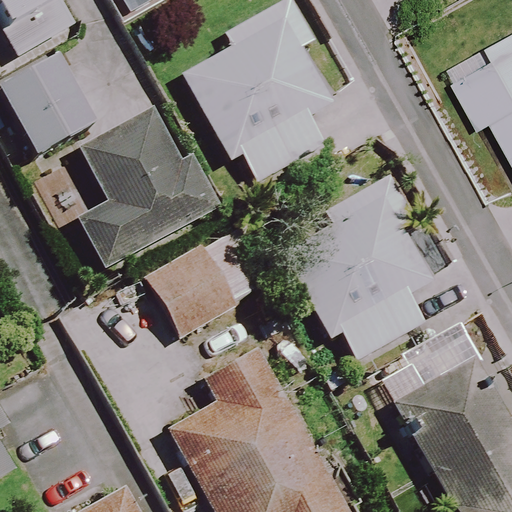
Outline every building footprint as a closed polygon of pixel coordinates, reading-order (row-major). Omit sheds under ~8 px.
[(145,0),(107,0),(116,15),(145,0)] [(303,48),(283,9),(218,43),(226,57),(177,83),(223,168),(236,161),(252,190),(318,154),(301,124),(323,112),(292,54),(303,48)] [(511,42),(449,79),(481,134),(493,127),(511,158),(511,42)] [(81,138),(44,68),(0,91),(0,121),(24,168),(81,138)] [(203,220),(144,121),(72,163),(100,210),(72,227),(103,280),(203,220)] [(339,341),(352,367),(417,332),(401,302),(425,289),(396,234),(407,227),(384,184),(321,218),(329,232),(278,259),(326,348),(339,341)] [(251,304),(218,243),(139,286),(172,347),(251,304)] [(333,511),(249,357),(205,381),(219,408),(164,438),(203,511),(333,511)] [(443,511),(511,511),(511,443),(468,365),(387,410),(443,511)] [(122,511),(115,498),(87,511),(122,511)]
